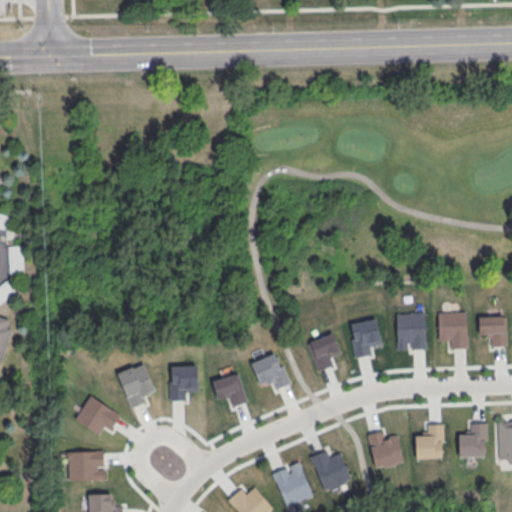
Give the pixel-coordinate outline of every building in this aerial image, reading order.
[(0,301),(15,290),(6,280),(0,284),(0,301)] [(437,313),(466,312),(468,349),(450,350),(450,341),(438,341),(437,313)] [(395,315),(424,313),(425,350),(411,351),(410,344),(407,344),(407,351),(397,351),(395,315)] [(0,317),(9,321),(7,328),(13,331),(0,366),(0,317)] [(506,318),(507,347),(491,348),(491,339),(484,339),(484,337),(479,337),(478,319),(506,318)] [(376,320),(351,326),(354,340),(351,340),(355,359),(371,356),(370,348),(381,345),(376,320)] [(332,334),(340,354),(330,359),(333,367),(318,373),(307,345),(332,334)] [(250,364),(274,354),(280,368),(283,367),(290,385),(275,391),(272,384),(267,386),(266,383),(259,386),(250,364)] [(170,367),(197,366),(198,393),(185,393),(185,401),(169,401),(168,382),(171,382),(170,367)] [(247,401),(237,371),(210,380),(217,399),(227,396),(230,406),(247,401)] [(90,396),(74,420),(98,436),(104,426),(110,430),(120,416),(90,396)] [(511,420),(497,421),(499,460),(511,460),(511,420)] [(458,456),(484,455),(484,432),(458,433),(458,456)] [(415,457),(441,456),(441,434),(414,435),(415,457)] [(309,457),(323,488),(351,476),(337,444),(309,457)] [(104,450),(67,450),(67,480),(104,480),(104,450)] [(271,472),(285,506),(312,493),(299,460),(271,472)] [(253,485),(271,507),(265,511),(237,511),(229,503),(253,485)] [(88,493),(88,511),(122,511),(122,503),(112,503),(112,493),(88,493)]
